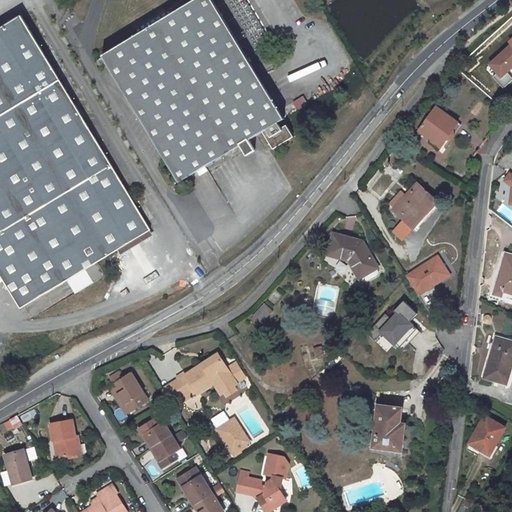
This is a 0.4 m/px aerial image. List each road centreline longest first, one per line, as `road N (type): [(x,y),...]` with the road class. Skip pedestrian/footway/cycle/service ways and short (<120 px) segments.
road 1 (residential): [(72,371),(223,283),(264,248),(401,83),(495,0)]
road 2 (residential): [(448,511),(486,157),(511,116)]
